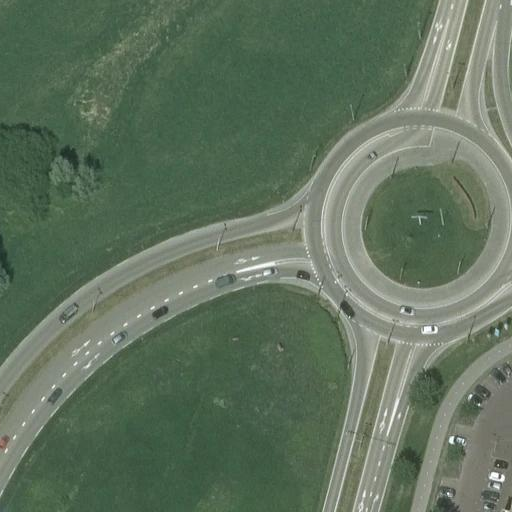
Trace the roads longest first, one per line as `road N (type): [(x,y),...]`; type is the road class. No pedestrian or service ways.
road 1 (primary): [(310,212),(140,265),(64,316),(0,383)]
road 2 (primary): [(0,458),(44,396),(91,350),(158,304),(234,273)]
road 3 (tertiary): [(371,325),(327,511)]
road 4 (primary): [(424,119),(412,135),(374,150),(348,172),(331,217),(337,258)]
road 5 (primary): [(407,119),(386,122),(342,149),(318,180),(310,212)]
